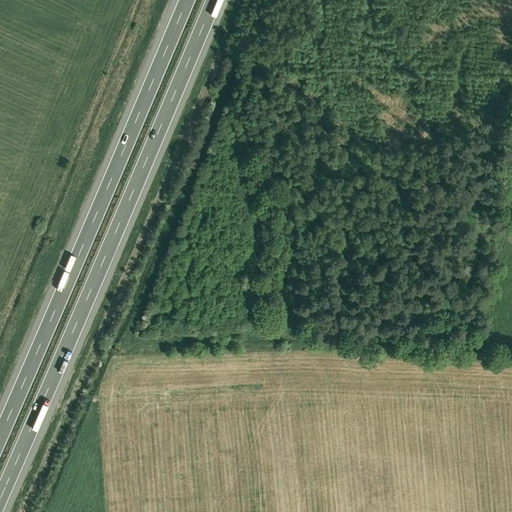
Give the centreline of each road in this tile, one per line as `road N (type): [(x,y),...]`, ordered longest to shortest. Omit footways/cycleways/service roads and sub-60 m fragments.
road 1 (motorway): [(0,495),(213,0)]
road 2 (motorway): [(186,0),(0,432)]
road 3 (track): [(114,353),(284,340),(511,348)]
road 4 (track): [(291,218),(284,340)]
